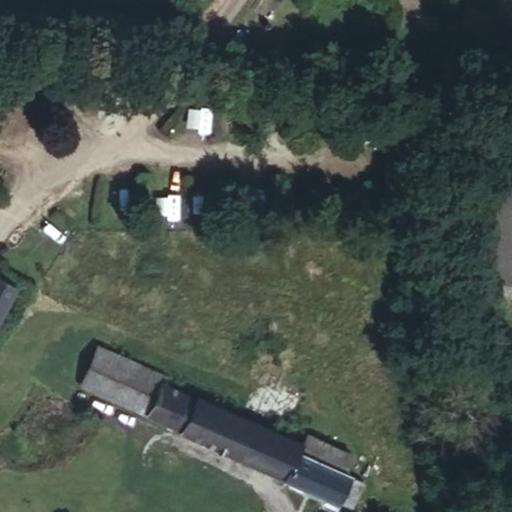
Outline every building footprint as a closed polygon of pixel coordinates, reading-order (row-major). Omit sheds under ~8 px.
[(0,271),(0,317),(19,281),(0,271)] [(152,411),(167,373),(102,345),(86,382),(152,411)] [(184,426),(201,388),(167,373),(152,411),(184,426)] [(298,443),(302,432),(201,388),(184,426),(358,503),(371,473),(346,463),(352,450),(320,436),(314,449),(298,443)] [(511,493),(502,493),(502,506),(511,506),(511,493)]
